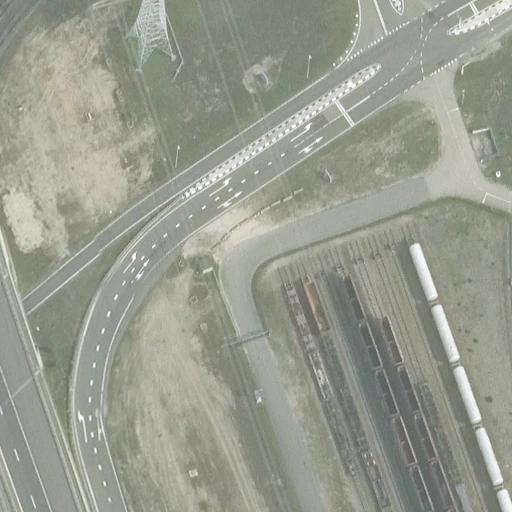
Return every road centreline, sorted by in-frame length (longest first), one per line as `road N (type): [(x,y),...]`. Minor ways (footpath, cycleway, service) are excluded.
road 1 (trunk): [(103,511),(80,408),(83,362),(101,309),(139,256),(176,224),(422,60)]
road 2 (trunk): [(393,37),(133,216),(0,324)]
